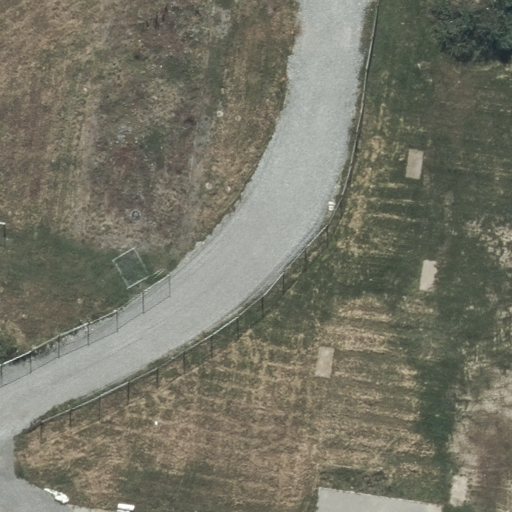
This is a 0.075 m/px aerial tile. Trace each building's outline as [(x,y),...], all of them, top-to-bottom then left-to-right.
[(59,0),(0,0),(0,43),(53,51),(59,0)] [(260,0),(249,78),(411,101),(427,0),(260,0)] [(45,84),(0,77),(0,239),(25,242),(45,84)] [(221,274),(384,297),(410,137),(243,114),(221,274)] [(77,296),(0,286),(0,452),(57,460),(77,296)] [(134,478),(294,499),(319,330),(155,310),(134,478)] [(511,341),(489,493),(511,496),(511,341)]
